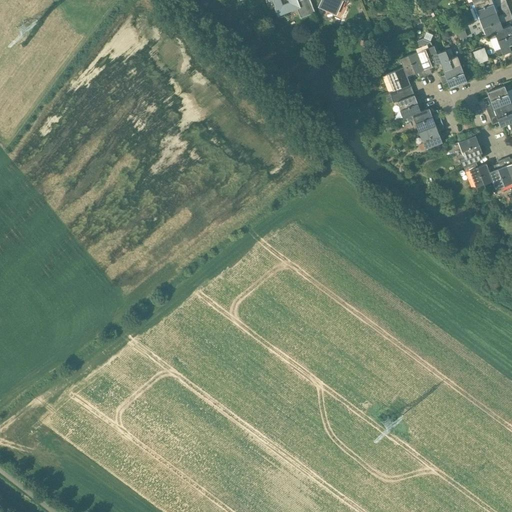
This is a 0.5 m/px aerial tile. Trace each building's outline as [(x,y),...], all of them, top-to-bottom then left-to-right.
[(278,16),(296,9),(300,18),(315,12),(310,0),(300,0),(298,1),(297,0),(268,0),(269,1),(270,0),(273,0),(276,7),(275,8),(278,16)] [(322,0),(319,7),(333,13),(337,5),(340,6),(342,0),(322,0)] [(479,19),(496,12),(491,0),(477,0),(473,2),(479,19)] [(500,4),(502,10),(508,7),(506,2),(500,4)] [(504,15),(510,13),(508,7),(502,10),(504,15)] [(496,12),(479,19),(486,36),(488,35),(494,32),(503,29),(503,28),(496,12)] [(511,28),(511,25),(503,28),(503,29),(494,32),(488,35),(490,39),(496,37),(501,49),(497,50),(499,56),(511,51),(509,46),(511,44),(511,28)] [(440,34),(443,41),(450,39),(447,32),(440,34)] [(421,50),(417,52),(426,75),(431,73),(429,67),(440,62),(437,54),(437,53),(434,45),(432,46),(430,41),(423,38),(417,40),(421,50)] [(440,62),(443,70),(460,63),(457,55),(453,57),(450,48),(445,50),(437,53),(437,54),(440,62)] [(479,50),(483,62),(489,60),(484,48),(479,50)] [(483,62),(479,50),(473,52),(478,64),(483,62)] [(426,75),(417,52),(400,58),(403,67),(407,75),(418,71),(420,78),(426,75)] [(378,62),(370,57),(365,64),(370,68),(375,67),(378,62)] [(467,81),(460,63),(443,70),(450,88),(467,81)] [(403,92),(401,87),(410,84),(407,75),(403,67),(395,70),(386,73),(393,90),(389,92),(391,97),(403,92)] [(487,111),(511,102),(505,85),(487,92),(492,103),(485,106),(487,111)] [(414,95),(406,98),(403,92),(391,97),(393,103),(397,101),(404,118),(412,115),(421,112),(421,111),(414,95)] [(501,126),(502,125),(509,123),(511,121),(511,104),(511,102),(487,111),(490,117),(496,115),(501,126)] [(418,132),(442,123),(440,117),(434,120),(429,108),(421,111),(421,112),(412,115),(418,132)] [(438,131),(444,128),(442,123),(418,132),(425,149),(442,142),(438,131)] [(480,153),(482,152),(475,135),(458,142),(465,159),(461,160),(463,166),(476,161),(482,159),(480,153)] [(511,179),(504,159),(498,161),(501,167),(490,172),(493,181),(496,189),(511,182),(511,179)] [(478,166),(476,161),(463,166),(465,172),(469,170),(476,187),(493,181),(490,172),(486,163),(478,166)]
